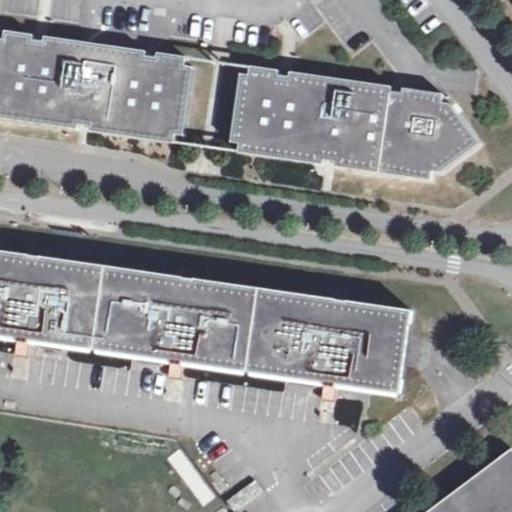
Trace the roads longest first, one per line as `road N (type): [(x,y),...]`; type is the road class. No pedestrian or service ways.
road 1 (residential): [(511,231),(0,152)]
road 2 (residential): [(0,195),(511,266)]
road 3 (residential): [(337,511),(511,382)]
